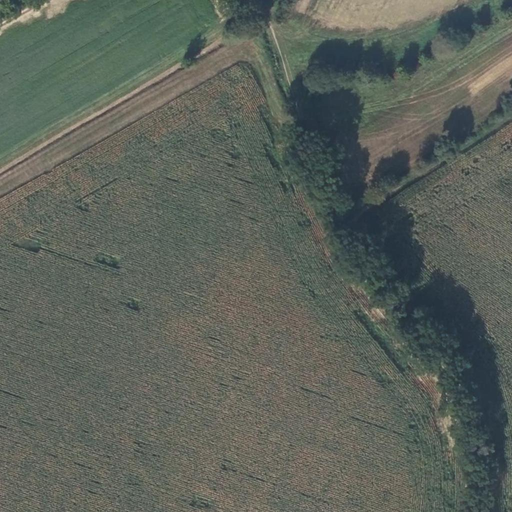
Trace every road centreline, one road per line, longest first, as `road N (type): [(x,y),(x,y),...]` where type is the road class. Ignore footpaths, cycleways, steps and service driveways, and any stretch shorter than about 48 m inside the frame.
road 1 (track): [(257,0),(337,228),(511,119)]
road 2 (track): [(471,511),(476,422),(421,332),(337,228)]
